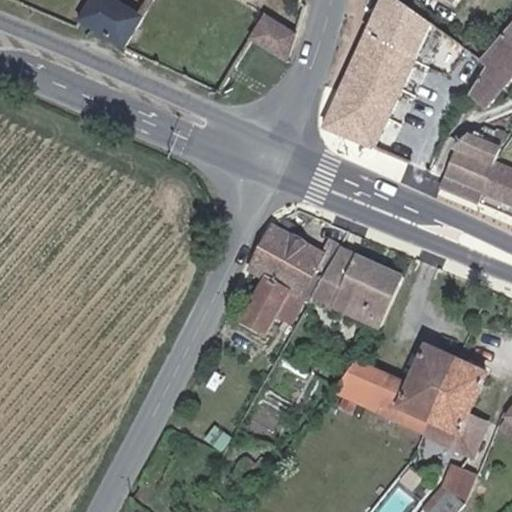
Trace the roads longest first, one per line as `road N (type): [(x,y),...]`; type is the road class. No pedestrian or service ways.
road 1 (tertiary): [(273,178),(103,511)]
road 2 (primary): [(286,142),(0,19)]
road 3 (primary): [(0,64),(273,178)]
road 4 (primary): [(273,178),(511,270)]
road 5 (primary): [(511,247),(286,142)]
road 6 (secondary): [(286,142),(330,0)]
